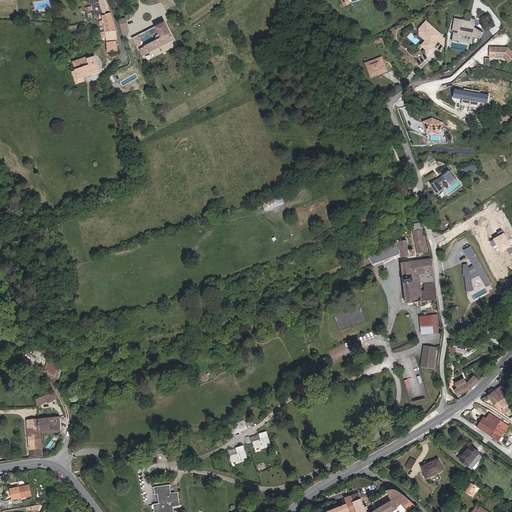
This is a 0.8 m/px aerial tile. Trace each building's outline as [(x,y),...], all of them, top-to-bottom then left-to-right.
[(108,11),(103,0),(99,2),(103,14),(105,14),(105,12),(108,11)] [(106,36),(106,42),(117,41),(115,29),(113,21),(110,13),(105,14),(103,14),(102,15),(103,21),(104,24),(106,36)] [(127,27),(126,18),(118,20),(120,29),(127,27)] [(453,19),(450,30),(452,30),(451,37),(457,38),(457,35),(458,35),(459,31),(463,32),(462,36),(470,38),(473,32),(472,31),(473,23),(465,21),(464,23),(461,22),(461,20),(453,19)] [(174,40),(164,22),(132,38),(138,51),(140,50),(143,56),(174,40)] [(416,35),(423,41),(425,38),(421,34),(421,31),(427,24),(424,22),(417,30),(416,35)] [(418,46),(425,52),(433,45),(431,43),(433,40),(438,36),(427,24),(421,31),(421,34),(425,38),(423,41),(418,46)] [(473,32),(470,38),(478,42),(481,36),(473,32)] [(438,36),(433,40),(441,48),(443,40),(438,36)] [(107,51),(118,50),(117,41),(106,42),(107,51)] [(511,52),(508,49),(490,49),(490,58),(500,58),(501,57),(503,57),(509,63),(511,59),(511,52)] [(78,79),(99,71),(94,57),(88,59),(87,57),(73,63),(76,71),(78,79)] [(381,60),(365,66),(370,78),(375,76),(374,73),(380,71),(381,73),(386,71),(381,60)] [(375,76),(370,78),(372,80),(387,74),(386,71),(381,73),(380,71),(374,73),(375,76)] [(453,89),(451,97),(461,99),(461,102),(476,104),(476,102),(486,104),(487,94),(453,89)] [(432,118),(423,121),(427,131),(432,129),(438,132),(443,123),(432,118)] [(435,161),(430,157),(426,160),(430,165),(435,161)] [(462,172),(476,170),(476,164),(461,166),(462,172)] [(436,181),(429,185),(436,195),(442,190),(439,185),(445,180),(449,185),(455,180),(448,171),(441,176),(442,177),(436,182),(436,181)] [(261,202),(264,209),(283,202),(280,195),(261,202)] [(417,255),(427,253),(422,231),(421,231),(414,232),(413,233),(417,255)] [(366,258),(367,259),(371,265),(379,262),(399,254),(399,258),(407,257),(406,240),(399,240),(390,244),(379,252),(366,258)] [(470,246),(463,250),(473,266),(469,268),(468,264),(464,265),(463,275),(464,275),(466,292),(474,290),(471,280),(479,276),(486,287),(491,285),(470,246)] [(432,273),(431,260),(400,263),(405,303),(427,301),(431,300),(436,300),(434,284),(422,285),(423,291),(420,292),(418,282),(434,280),(432,273)] [(436,332),(435,315),(418,317),(420,334),(432,333),(436,332)] [(436,346),(425,344),(422,365),(433,366),(436,346)] [(49,359),(43,370),(55,377),(61,366),(49,359)] [(471,388),(479,380),(474,375),(467,383),(460,387),(463,393),(471,388)] [(463,393),(460,387),(467,383),(464,378),(455,383),(458,388),(454,390),(457,396),(463,393)] [(499,397),(506,391),(503,385),(495,391),(499,397)] [(495,391),(488,395),(500,411),(501,410),(506,406),(499,397),(495,391)] [(504,413),(511,407),(511,403),(506,391),(499,397),(506,406),(501,410),(504,413)] [(499,441),(508,426),(490,414),(486,419),(483,417),(477,427),(499,441)] [(56,435),(60,434),(59,423),(59,417),(40,420),(39,419),(38,419),(39,432),(56,431),(56,435)] [(33,449),(41,447),(39,432),(38,419),(27,421),(29,450),(33,449)] [(243,420),(231,425),(233,432),(246,427),(243,420)] [(254,449),(269,445),(267,437),(260,439),(252,441),(254,449)] [(455,457),(463,465),(476,452),(469,444),(455,457)] [(34,458),(42,457),(41,447),(33,449),(34,458)] [(237,453),(228,455),(230,463),(246,459),(244,451),(237,453)] [(480,457),(476,452),(463,465),(467,470),(480,457)] [(414,462),(409,459),(405,467),(410,469),(414,462)] [(420,468),(423,475),(424,479),(435,475),(434,474),(441,471),(437,460),(420,468)] [(380,486),(377,480),(370,483),(374,490),(378,488),(378,487),(380,486)] [(152,488),(154,496),(156,495),(157,504),(155,504),(155,511),(177,511),(176,505),(183,504),(181,491),(170,493),(169,485),(152,488)] [(13,488),(13,498),(24,497),(32,496),(31,486),(13,488)] [(349,496),(351,501),(359,498),(357,492),(349,496)] [(378,508),(380,511),(390,511),(395,509),(395,508),(399,505),(406,511),(408,511),(414,506),(399,494),(391,500),(378,508)] [(351,501),(349,496),(343,498),(345,503),(342,505),(346,511),(354,509),(351,501)] [(359,498),(351,501),(354,509),(362,506),(359,498)]
